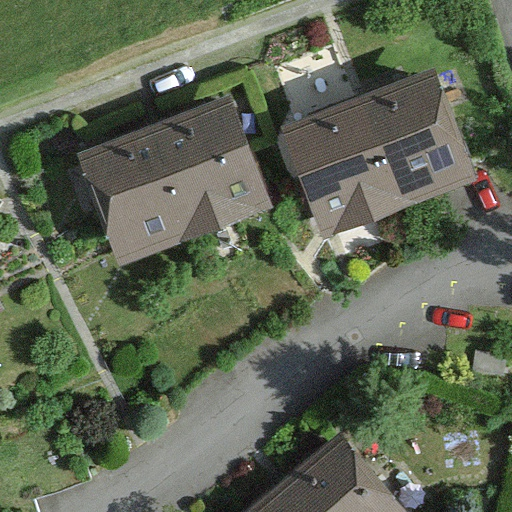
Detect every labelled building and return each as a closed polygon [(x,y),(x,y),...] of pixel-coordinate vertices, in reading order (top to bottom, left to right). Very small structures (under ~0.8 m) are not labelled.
[(340,94),(384,207),(465,176),(420,62),(340,94)] [(133,121),(178,233),(255,204),(211,91),(133,121)] [(384,207),(340,94),(258,126),(303,239),(384,207)] [(99,265),(178,233),(133,121),(54,153),(99,265)] [(394,511),(328,430),(267,480),(292,511),(394,511)] [(226,511),(292,511),(267,480),(226,511)]
